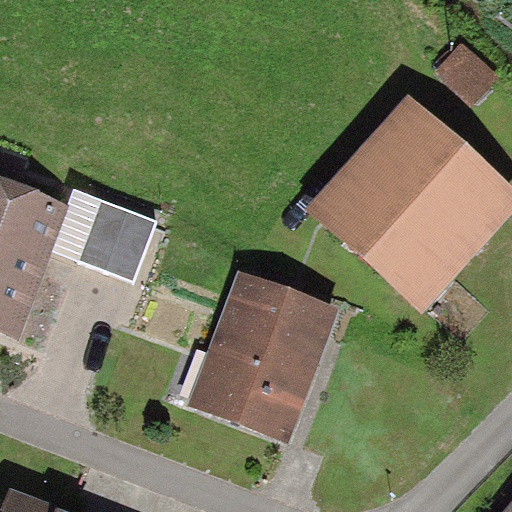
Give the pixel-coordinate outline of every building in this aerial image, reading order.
[(461,46),(436,74),(473,108),(499,79),(461,46)] [(511,194),(413,101),(308,212),(419,317),(511,218),(511,194)] [(0,333),(22,342),(54,254),(71,210),(0,184),(0,333)] [(71,210),(54,254),(136,285),(160,222),(77,192),(71,210)] [(241,276),(192,408),(289,445),(316,375),(340,313),(241,276)] [(59,511),(12,494),(5,511),(59,511)]
